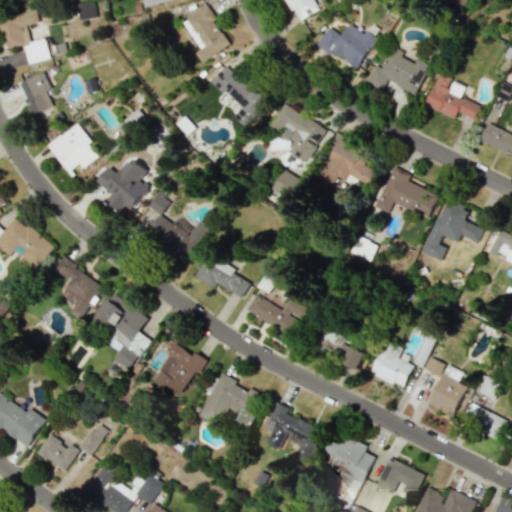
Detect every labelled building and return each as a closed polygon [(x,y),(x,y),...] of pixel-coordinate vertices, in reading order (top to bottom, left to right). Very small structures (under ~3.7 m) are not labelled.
[(285,0),(295,21),(318,10),(313,0),(285,0)] [(95,17),(93,1),(77,4),(79,20),(95,17)] [(200,49),(195,51),(201,62),(229,45),(206,6),(183,20),(200,49)] [(0,31),(4,49),(26,44),(30,63),(51,58),(47,38),(30,42),(26,25),(38,22),(36,10),(0,17),(0,31)] [(377,38),(366,30),(364,34),(349,23),(341,35),(328,26),(315,45),(329,55),(332,50),(356,68),(377,38)] [(416,94),(429,65),(416,59),(414,62),(401,56),(403,51),(391,45),(382,68),(373,64),(366,83),(382,90),(385,81),(416,94)] [(210,80),(240,108),(233,116),(245,127),(269,101),(227,62),(210,80)] [(53,106),(45,90),(51,87),(43,71),(18,84),(33,115),(53,106)] [(425,106),(455,118),(457,112),(478,120),(483,106),(461,97),(465,85),(451,80),(452,77),(438,72),(425,106)] [(327,131),(284,102),(267,126),(293,143),(286,152),(305,165),(327,131)] [(479,140),(511,155),(511,128),(510,132),(487,122),(479,140)] [(68,172),(80,163),(83,168),(100,156),(77,123),(48,143),(68,172)] [(330,187),(336,176),(344,180),(347,173),(369,185),(376,171),(362,164),(367,154),(336,139),(316,179),(330,187)] [(147,170),(130,157),(118,174),(108,166),(96,182),(111,193),(105,201),(119,211),(124,204),(131,210),(149,186),(140,179),(147,170)] [(268,199),(288,207),(299,177),(279,170),(268,199)] [(428,218),(440,192),(390,170),(374,206),(388,212),(392,202),(428,218)] [(169,201),(157,193),(148,206),(160,214),(169,201)] [(478,241),(483,228),(481,227),(485,216),(448,200),(438,224),(478,241)] [(207,231),(197,223),(189,234),(175,222),(173,225),(160,214),(150,226),(187,257),(207,231)] [(0,233),(0,246),(9,255),(15,249),(35,268),(54,247),(27,222),(25,225),(16,216),(0,233)] [(511,235),(499,229),(489,250),(506,258),(505,259),(511,262),(511,235)] [(349,252),(370,260),(377,245),(356,236),(349,252)] [(216,284),(243,297),(252,279),(206,255),(195,277),(215,287),(216,284)] [(54,269),(70,280),(61,294),(75,303),(70,311),(82,319),(104,286),(62,257),(54,269)] [(95,318),(112,330),(106,340),(119,349),(113,358),(130,370),(150,339),(147,337),(152,331),(144,326),(149,318),(112,293),(95,318)] [(246,309),(291,338),(310,308),(290,295),(281,310),(256,293),(246,309)] [(356,369),(366,346),(323,328),(317,342),(345,354),(341,363),(356,369)] [(411,362),(421,367),(434,336),(424,332),(411,362)] [(180,394),(195,371),(199,373),(207,362),(177,342),(151,380),(164,388),(166,384),(180,394)] [(412,365),(396,358),(399,350),(383,342),(369,372),(402,388),(412,365)] [(432,372),(438,362),(428,357),(423,366),(432,372)] [(199,415),(219,425),(228,407),(237,412),(233,420),(248,427),(264,394),(250,387),(249,388),(220,374),(199,415)] [(427,404),(454,416),(467,386),(440,374),(427,404)] [(493,399),(501,383),(485,375),(477,391),(493,399)] [(0,427),(29,445),(45,418),(29,408),(27,411),(0,394),(0,427)] [(286,413),(288,407),(275,402),(265,427),(271,430),(266,443),(279,448),(284,438),(298,444),(292,457),(309,463),(323,428),(286,413)] [(462,422),(498,438),(507,420),(471,403),(462,422)] [(92,455),(107,429),(95,422),(80,448),(92,455)] [(353,503),(372,455),(364,452),(366,446),(332,432),(321,461),(333,466),(323,492),(353,503)] [(67,447),(50,434),(37,452),(64,471),(79,450),(70,443),(67,447)] [(394,492),(397,481),(404,484),(401,491),(416,496),(424,472),(386,458),(376,485),(394,492)] [(117,511),(124,511),(136,495),(149,504),(163,483),(150,474),(145,481),(138,476),(129,489),(110,477),(113,473),(102,465),(86,490),(117,511)] [(415,511),(470,511),(476,500),(449,488),(446,495),(426,487),(415,511)] [(146,511),(168,511),(153,502),(146,511)]
